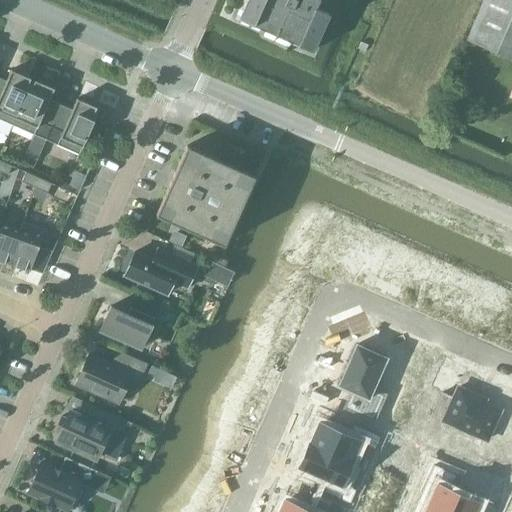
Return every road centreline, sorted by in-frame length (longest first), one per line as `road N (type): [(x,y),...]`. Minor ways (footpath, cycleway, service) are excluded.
road 1 (residential): [(511,369),(336,291),(237,511)]
road 2 (unclassified): [(511,220),(172,71)]
road 3 (residential): [(59,335),(172,71)]
road 4 (residential): [(172,71),(4,0)]
road 5 (residential): [(0,466),(59,335)]
